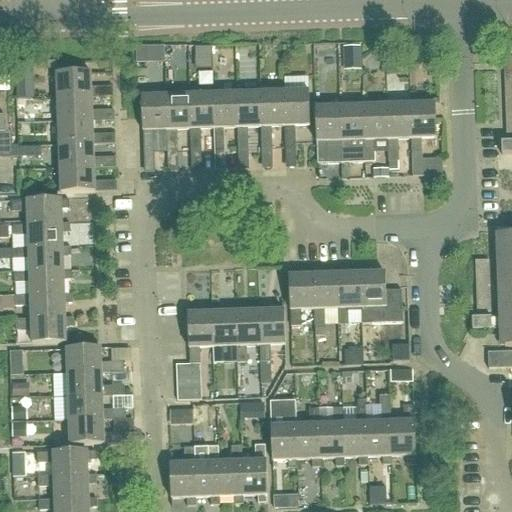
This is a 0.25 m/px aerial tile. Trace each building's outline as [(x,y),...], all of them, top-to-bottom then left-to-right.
[(358,50),(342,50),(342,61),(358,61),(358,50)] [(92,100),(92,101),(114,100),(113,89),(91,90),(91,75),(57,76),(58,101),(92,100)] [(285,129),(286,151),(296,150),(295,128),(310,128),(309,94),(284,95),(285,129)] [(272,129),(285,129),(284,95),(261,96),(262,130),(261,130),(262,152),(273,151),(272,129)] [(248,130),(261,130),(262,130),(261,96),(237,97),(238,131),(237,131),(238,153),(249,152),(248,130)] [(224,131),(237,131),(238,131),(237,97),(213,98),(214,132),(215,154),(216,169),(225,169),(224,153),(225,153),(224,131)] [(201,132),(214,132),(213,98),(190,99),(191,133),(191,154),(202,154),(201,132)] [(154,134),(167,134),(166,99),(142,100),(142,121),(143,134),(144,134),(144,156),(155,156),(154,134)] [(177,133),(191,133),(190,99),(166,99),(167,134),(167,155),(178,155),(177,133)] [(92,114),(92,101),(92,100),(58,101),(58,125),(93,124),(115,124),(114,113),(92,114)] [(412,142),(412,164),(412,176),(423,176),(423,163),(422,141),(437,141),(436,122),(436,106),(411,107),(412,142)] [(399,164),(399,142),(412,142),(411,107),(387,108),(388,143),(389,165),(399,164)] [(375,143),(388,143),(387,108),(364,109),(365,144),(365,165),(376,165),(375,143)] [(365,144),(364,109),(340,110),(341,144),(340,144),(341,166),(352,166),(365,165),(365,144)] [(319,167),(329,166),(341,166),(340,144),(341,144),(340,110),(316,110),(317,145),(318,145),(319,167)] [(0,117),(0,161),(13,161),(12,134),(4,134),(3,117),(0,117)] [(93,137),(93,124),(58,125),(59,148),(93,147),(94,148),(115,147),(115,137),(93,137)] [(501,158),(511,157),(511,144),(501,145),(501,158)] [(94,161),(94,148),(93,147),(59,148),(60,172),(94,171),(116,171),(116,160),(94,161)] [(95,185),(94,171),(60,172),(61,197),(95,195),(117,194),(117,184),(95,185)] [(62,227),(62,212),(70,212),(69,203),(61,203),(27,204),(11,205),(11,215),(27,215),(28,228),(62,227)] [(63,251),(63,240),(71,240),(70,227),(62,227),(28,228),(12,228),(12,239),(28,238),(29,251),(29,252),(63,251)] [(505,349),(511,348),(511,236),(501,237),(505,349)] [(64,274),(63,260),(71,259),(71,250),(63,251),(29,252),(29,251),(13,252),(13,262),(29,262),(30,275),(30,276),(64,274)] [(362,311),(361,311),(362,327),(403,325),(402,293),(386,293),(385,275),(370,276),(369,268),(361,268),(361,276),(362,311)] [(362,311),(361,276),(346,277),(346,269),(337,269),(337,277),(338,312),(338,311),(338,328),(349,327),(348,311),(361,311),(362,311)] [(325,338),(325,312),(338,311),(338,312),(337,277),(323,278),(322,270),(313,270),(313,278),(315,313),(314,312),(315,329),(316,338),(325,338)] [(315,313),(313,278),(299,278),(299,271),(290,271),(290,279),(289,279),(290,313),(291,313),(291,329),(302,329),(301,313),(314,312),(315,313)] [(65,298),(64,283),(72,283),(72,274),(64,274),(30,276),(30,275),(14,275),(14,286),(30,285),(30,298),(30,299),(65,298)] [(65,322),(65,321),(65,307),(73,306),(73,297),(65,298),(30,299),(30,298),(14,299),(15,309),(31,309),(31,322),(31,323),(65,322)] [(492,314),(491,301),(477,302),(478,315),(492,314)] [(259,315),(259,314),(245,315),(245,307),(236,308),(236,315),(237,350),(237,366),(247,365),(247,349),(260,349),(261,349),(259,315)] [(261,349),(260,349),(261,365),(271,365),(270,348),(285,348),(284,314),(269,314),(268,307),(259,307),(259,314),(259,315),(261,349)] [(237,350),(236,315),(221,316),(221,308),(212,309),(212,316),(212,317),(214,351),(213,350),(213,367),(224,366),(223,350),(237,350)] [(212,317),(212,316),(198,317),(197,309),(188,309),(188,317),(189,351),(190,351),(190,368),(200,367),(200,351),(213,350),(214,351),(212,317)] [(473,334),(492,333),(492,320),(472,321),(473,334)] [(31,323),(31,322),(15,323),(16,333),(32,333),(32,347),(66,346),(66,330),(74,330),(73,321),(65,321),(65,322),(31,323)] [(386,355),(402,355),(402,342),(386,342),(386,355)] [(102,376),(102,377),(124,376),(123,365),(101,366),(101,351),(67,352),(67,377),(102,376)] [(10,366),(23,366),(22,354),(10,354),(10,366)] [(489,372),(511,371),(511,354),(488,356),(489,372)] [(334,381),(354,380),(353,366),(334,368),(334,381)] [(177,381),(201,380),(200,367),(190,368),(177,368),(177,381)] [(102,390),(102,377),(102,376),(67,377),(68,400),(102,399),(103,400),(124,399),(124,389),(102,390)] [(177,392),(201,392),(201,380),(177,381),(177,392)] [(201,392),(177,392),(178,404),(202,403),(201,392)] [(35,394),(20,395),(21,406),(36,404),(35,394)] [(390,426),(391,425),(390,398),(380,399),(381,426),(368,426),(367,426),(368,460),(383,460),(383,468),(393,467),(393,459),(391,460),(390,426)] [(103,413),(103,400),(102,399),(68,400),(69,424),(103,423),(103,424),(125,423),(125,412),(103,413)] [(186,418),(184,404),(161,408),(163,421),(186,418)] [(273,464),(289,463),(289,471),(298,471),(298,463),(297,463),(296,429),(297,429),(296,404),(271,405),(273,464)] [(391,460),(393,459),(407,459),(407,467),(416,466),(416,458),(415,424),(414,424),(414,413),(414,408),(404,409),(404,425),(391,425),(390,426),(391,460)] [(367,426),(368,426),(367,410),(357,410),(357,427),(344,427),(345,461),(360,461),(360,469),(369,468),(368,460),(367,426)] [(333,411),(333,427),(320,428),(321,462),(336,461),(336,469),(345,469),(345,461),(344,427),(344,411),(333,411)] [(310,412),(310,428),(297,429),(296,429),(297,463),(298,463),(312,462),(312,471),(321,470),(321,462),(320,428),(320,412),(310,412)] [(104,437),(103,424),(103,423),(69,424),(70,449),(104,448),(104,447),(126,446),(126,436),(104,437)] [(243,500),(243,499),(258,499),(258,507),(267,506),(267,498),(268,498),(267,464),(266,464),(265,448),(255,449),(256,464),(243,465),(242,465),(243,500)] [(242,465),(243,465),(242,449),(232,450),(232,465),(219,466),(218,466),(219,500),(220,500),(234,499),(235,508),(244,507),(243,499),(243,500),(242,465)] [(218,466),(219,466),(219,450),(208,451),(209,466),(196,466),(194,467),(195,501),(197,501),(211,500),(211,508),(220,508),(220,500),(219,500),(218,466)] [(194,467),(196,466),(195,451),(185,451),(185,467),(170,467),(171,502),(187,501),(188,509),(197,509),(197,501),(195,501),(194,467)] [(88,479),(88,478),(88,464),(96,464),(95,455),(87,455),(87,454),(53,455),(53,456),(37,456),(38,467),(53,466),(54,479),(54,480),(88,479)] [(89,502),(89,487),(97,487),(96,478),(88,478),(88,479),(54,480),(54,479),(38,480),(38,490),(54,490),(55,503),(55,504),(89,502)] [(283,504),(283,511),(285,511),(296,511),(296,499),(288,499),(283,504)] [(89,511),(97,511),(97,502),(89,502),(55,504),(55,503),(39,503),(39,511),(89,511)]
